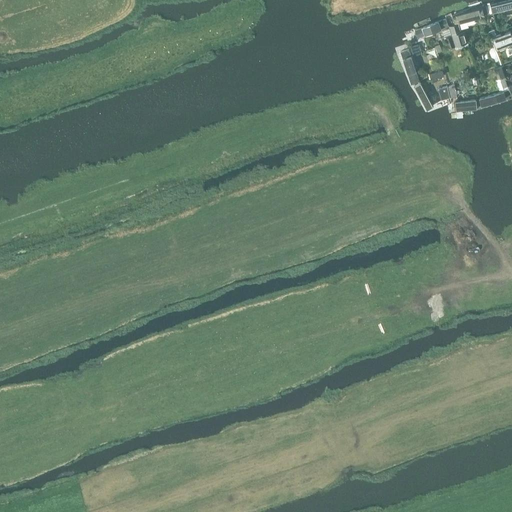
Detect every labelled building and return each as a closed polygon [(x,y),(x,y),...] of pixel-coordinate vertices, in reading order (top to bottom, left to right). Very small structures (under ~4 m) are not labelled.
[(511,8),(511,0),(507,0),(491,4),(493,13),(511,8)] [(485,18),(482,7),(452,15),(454,24),(459,23),(460,25),(485,18)] [(448,27),(445,18),(415,30),(418,38),(448,27)] [(460,27),(460,25),(459,23),(454,24),(449,26),(450,29),(452,34),(455,46),(464,44),(460,27)] [(496,34),(491,36),(500,62),(511,58),(511,47),(511,43),(511,42),(511,35),(510,30),(501,33),(500,33),(496,34)] [(452,34),(443,37),(448,49),(455,46),(452,34)] [(413,44),(417,54),(423,51),(420,42),(413,44)] [(419,81),(408,48),(400,51),(411,84),(419,81)] [(498,78),(504,77),(508,75),(505,65),(494,68),(498,78)] [(442,69),(428,74),(430,79),(443,75),(442,69)] [(498,78),(496,79),(499,89),(507,86),(504,77),(498,78)] [(414,86),(427,110),(433,106),(421,82),(414,86)] [(451,85),(448,86),(451,98),(457,96),(454,83),(450,84),(451,85)] [(447,86),(438,89),(441,100),(450,97),(447,86)] [(506,99),(503,91),(479,98),(482,106),(506,99)] [(476,109),(475,100),(456,102),(457,111),(476,109)]
